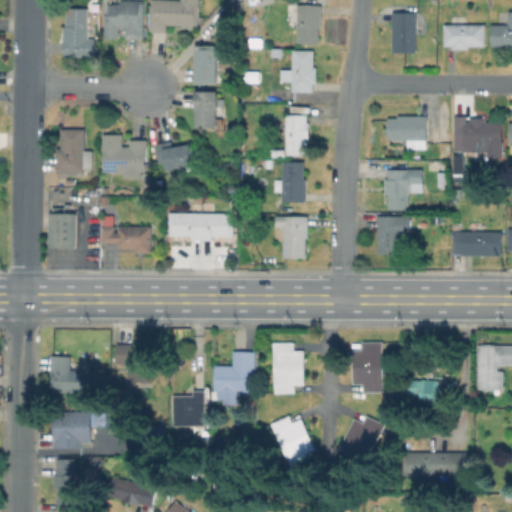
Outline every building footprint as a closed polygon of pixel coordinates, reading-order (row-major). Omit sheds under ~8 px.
[(122,0),(145,1),(145,37),(128,37),(128,28),(108,27),(108,3),(122,4),(122,0)] [(201,0),(201,15),(205,16),(205,22),(200,22),(200,26),(169,24),(168,32),(151,31),(152,0),(201,0)] [(323,4),(322,27),(320,27),(320,42),(299,42),(299,24),(287,24),(287,4),(323,4)] [(90,8),(90,38),(95,38),(95,56),(66,55),(66,40),(65,40),(65,25),(67,25),(68,7),(90,8)] [(418,11),(417,51),(415,51),(415,57),(398,57),(398,51),(393,51),(394,11),(418,11)] [(511,11),(511,47),(508,47),(508,44),(493,44),(493,24),(510,24),(510,11),(511,11)] [(487,24),(486,45),(470,45),(469,48),(454,48),(454,45),(446,45),(446,24),(487,24)] [(219,45),(219,83),(197,82),(197,45),(219,45)] [(318,66),(318,82),(315,82),(315,91),(293,90),(293,81),(282,81),(282,68),(294,69),(294,49),(315,49),(315,66),(318,66)] [(219,90),(219,127),(198,127),(199,90),(219,90)] [(311,122),(311,138),(308,138),(308,154),(287,154),(288,114),(309,114),(309,122),(311,122)] [(429,114),(429,148),(409,148),(409,139),(389,139),(389,117),(400,117),(400,114),(429,114)] [(488,117),(488,121),(505,121),(504,157),(488,157),(488,151),(465,151),(465,142),(464,142),(464,138),(455,137),(456,122),(463,122),(463,120),(472,120),(473,117),(488,117)] [(86,128),(86,150),(95,150),(95,168),(86,168),(86,172),(58,172),(58,148),(62,148),(63,128),(86,128)] [(126,136),(126,146),(131,146),(132,139),(149,139),(149,148),(148,148),(148,170),(143,170),(143,177),(129,177),(129,171),(105,171),(105,136),(126,136)] [(175,140),(176,146),(192,144),(195,165),(170,169),(168,161),(161,163),(158,143),(175,140)] [(466,182),(455,182),(454,154),(465,153),(466,182)] [(308,178),(307,200),(283,200),(284,190),(276,190),(277,179),(284,179),(285,161),(306,161),(305,177),(308,178)] [(372,175),(372,161),(386,161),(386,175),(372,175)] [(425,168),(425,183),(411,184),(412,189),(411,189),(411,208),(390,208),(390,193),(387,193),(387,178),(389,178),(390,168),(425,168)] [(230,193),(230,185),(241,185),(241,193),(230,193)] [(100,206),(101,197),(111,197),(111,206),(100,206)] [(66,212),(76,212),(76,246),(53,246),(53,213),(55,213),(55,206),(66,207),(66,212)] [(236,212),(236,236),(214,236),(214,239),(193,239),(193,236),(170,235),(171,210),(236,212)] [(115,214),(115,226),(116,226),(116,231),(120,231),(120,225),(154,226),(154,252),(137,252),(137,248),(119,248),(120,242),(104,241),(104,225),(105,225),(105,214),(115,214)] [(310,215),(310,237),(308,237),(308,257),(286,256),(285,240),(279,240),(279,226),(277,226),(277,215),(310,215)] [(413,215),(412,235),(402,235),(401,253),(379,252),(379,215),(413,215)] [(486,230),(504,230),(503,255),(463,255),(463,253),(456,252),(457,230),(470,231),(470,220),(487,220),(486,230)] [(381,340),(361,341),(361,349),(351,349),(351,367),(382,366),(381,340)] [(272,341),(293,341),(293,349),(303,349),(303,367),(272,367),(272,341)] [(154,344),(154,382),(131,382),(131,363),(117,363),(118,343),(154,344)] [(511,343),(511,364),(500,364),(500,370),(506,370),(505,388),(479,388),(480,343),(511,343)] [(255,351),(254,391),(239,391),(239,404),(225,403),(226,398),(213,397),(213,390),(216,390),(216,364),(234,365),(235,350),(255,351)] [(91,370),(90,393),(52,391),(53,371),(52,371),(53,354),(73,355),(72,369),(91,370)] [(382,392),(361,392),(361,384),(351,384),(351,367),(382,366),(382,392)] [(273,393),(293,393),(293,385),(303,385),(303,367),(272,367),(273,393)] [(424,378),(442,379),(441,385),(447,385),(444,418),(429,417),(430,405),(422,405),(422,394),(408,393),(410,378),(423,379),(424,378)] [(206,389),(206,424),(175,424),(175,394),(195,394),(195,389),(206,389)] [(83,446),(55,446),(55,430),(56,430),(56,410),(92,410),(93,441),(83,441),(83,446)] [(96,426),(96,413),(107,413),(107,426),(96,426)] [(269,423),(288,414),(291,422),(300,418),(308,434),(280,447),(269,423)] [(385,423),(366,414),(362,421),(354,417),(346,433),(373,446),(385,423)] [(362,470),(343,461),(347,453),(338,449),(346,433),(373,446),(362,470)] [(291,470),(310,461),(306,454),(315,450),(308,434),(280,447),(291,470)] [(473,452),(473,475),(403,474),(403,451),(473,452)] [(78,458),(77,503),(75,503),(75,511),(61,511),(61,503),(59,503),(59,480),(58,480),(58,458),(78,458)] [(159,487),(154,506),(142,503),(141,505),(122,500),(123,498),(110,495),(115,475),(159,487)] [(195,511),(168,511),(178,499),(195,511)]
